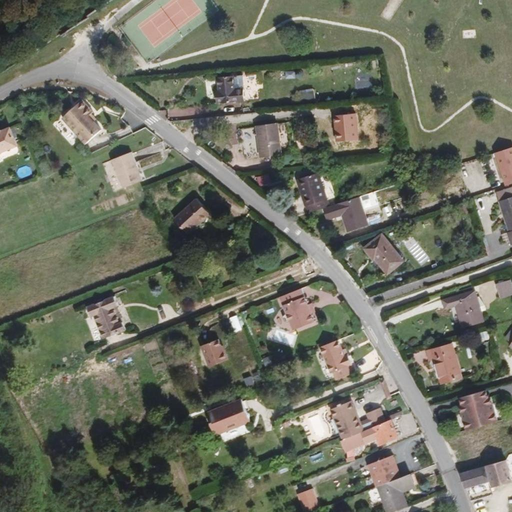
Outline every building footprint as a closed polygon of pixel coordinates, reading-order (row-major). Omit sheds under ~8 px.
[(242,69),(234,70),(235,90),(244,90),(242,69)] [(235,90),(234,70),(218,70),(220,91),(217,91),(218,103),(245,101),(244,90),(235,90)] [(97,119),(100,116),(102,114),(91,102),(71,120),(94,147),(110,132),(102,124),(97,119)] [(55,124),(65,135),(72,128),(62,117),(55,124)] [(283,151),(278,120),(259,123),(263,154),(283,151)] [(0,152),(21,144),(14,126),(5,130),(5,129),(0,130),(0,152)] [(132,151),(113,158),(123,183),(141,177),(132,151)] [(303,183),(312,216),(327,212),(333,210),(324,178),(303,183)] [(189,233),(211,213),(196,198),(175,218),(189,233)] [(372,230),(363,201),(333,210),(327,212),(331,224),(346,220),(351,237),(372,230)] [(511,209),(502,213),(509,235),(507,236),(509,243),(511,242),(511,209)] [(378,240),(362,253),(369,261),(370,260),(385,277),(399,265),(378,240)] [(511,278),(498,284),(502,297),(511,293),(511,278)] [(310,305),(303,289),(282,297),(288,314),(291,321),(294,330),(316,321),(313,313),(310,305)] [(483,312),(480,298),(478,292),(446,301),(448,308),(459,305),(465,327),(486,322),(483,312)] [(114,308),(117,306),(119,306),(116,297),(88,307),(92,316),(95,315),(103,337),(126,328),(120,314),(117,315),(114,308)] [(221,338),(203,345),(211,366),(230,358),(227,350),(225,350),(221,338)] [(345,355),(338,338),(320,346),(331,372),(333,371),(336,379),(355,372),(347,353),(345,355)] [(455,344),(430,351),(433,360),(437,359),(444,383),(464,377),(455,344)] [(395,384),(391,385),(398,403),(402,401),(395,384)] [(467,407),(473,427),(495,421),(489,400),(491,400),(487,388),(469,394),(472,405),(467,407)] [(251,411),(248,402),(247,400),(213,414),(221,435),(255,421),(251,411)] [(375,428),(386,423),(380,409),(367,414),(369,419),(371,422),(361,426),(360,423),(351,402),(345,404),(345,402),(337,405),(337,407),(332,409),(344,440),(358,434),(375,428)] [(395,415),(396,419),(407,415),(406,411),(395,415)] [(295,428),(298,428),(301,426),(301,422),(296,419),(292,421),(292,425),(295,428)] [(402,435),(396,419),(392,421),(398,436),(402,435)] [(398,436),(392,421),(386,423),(375,428),(382,445),(399,438),(398,436)] [(343,440),(346,448),(361,442),(358,434),(344,440),(343,440)] [(377,485),(400,476),(393,454),(370,463),(377,485)] [(511,470),(508,459),(461,471),(467,486),(492,480),(511,476),(511,470)] [(413,482),(410,473),(400,476),(377,485),(382,499),(403,492),(401,487),(413,482)] [(511,476),(492,480),(493,486),(511,480),(511,476)] [(415,488),(413,482),(401,487),(403,492),(415,488)] [(299,494),(305,511),(311,511),(318,510),(311,490),(299,494)] [(407,505),(403,492),(382,499),(386,511),(407,505)]
